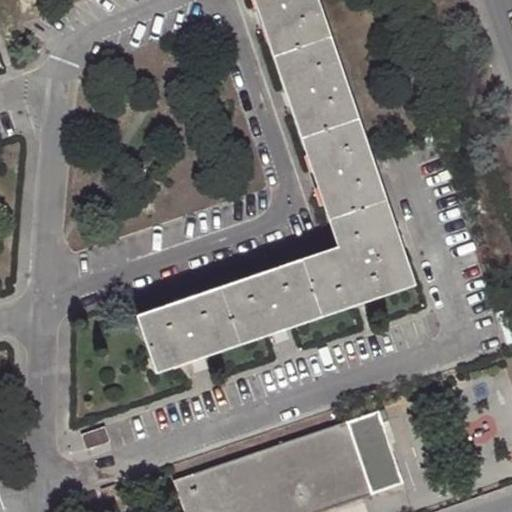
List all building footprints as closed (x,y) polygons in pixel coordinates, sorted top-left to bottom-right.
[(314,0),(253,0),(259,15),(275,63),(330,46),(314,0)] [(330,46),(275,63),(291,108),(304,148),(358,128),(330,46)] [(386,212),(358,128),(304,148),(319,190),(332,230),(386,212)] [(397,245),(386,212),(332,230),(339,250),(300,263),(319,317),(411,286),(397,245)] [(319,317),(300,263),(217,291),(237,346),(280,331),(319,317)] [(237,346),(217,291),(137,318),(156,373),(194,360),(237,346)] [(320,511),(403,484),(378,410),(345,421),(345,424),(173,481),(183,511),(320,511)] [(85,450),(109,442),(104,428),(80,436),(85,450)]
